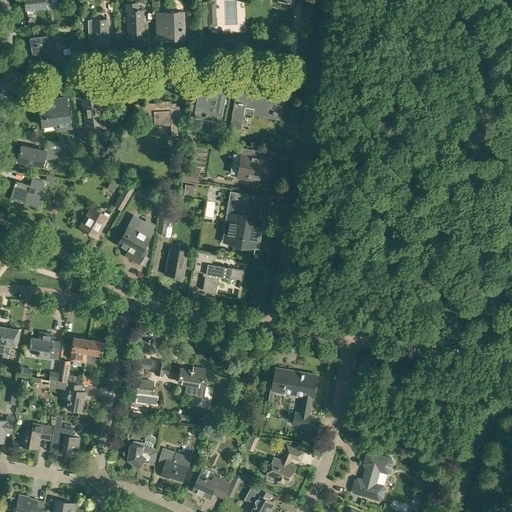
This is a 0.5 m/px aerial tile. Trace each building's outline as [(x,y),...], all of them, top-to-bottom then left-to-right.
[(215,0),(206,1),(208,26),(217,26),(215,0)] [(142,9),(137,10),(137,2),(125,2),(125,11),(127,11),(128,38),(134,38),(134,45),(144,44),(142,9)] [(164,22),(165,39),(182,39),(181,10),(157,11),(157,23),(164,22)] [(91,19),(88,20),(88,38),(92,38),(92,45),(108,45),(107,18),(91,19)] [(55,38),(47,39),(47,35),(30,37),(32,53),(42,51),(44,58),(57,56),(55,38)] [(189,111),(195,112),(194,117),(220,121),(225,90),(218,89),(218,88),(200,85),(196,105),(190,104),(189,111)] [(265,94),(260,93),(236,88),(229,126),(240,128),(244,106),(253,108),(252,114),(256,115),(281,119),(285,95),(266,92),(265,94)] [(101,123),(97,95),(82,97),(86,125),(101,123)] [(57,129),(70,127),(65,97),(54,99),(55,105),(39,107),(42,126),(56,123),(57,129)] [(170,124),(171,134),(167,135),(168,148),(172,147),(171,135),(178,135),(177,117),(180,116),(179,105),(176,105),(176,102),(171,102),(171,100),(161,100),(161,102),(153,102),(153,109),(133,110),(133,111),(147,111),(148,118),(153,118),(154,125),(170,124)] [(203,121),(202,129),(217,131),(217,127),(211,126),(211,122),(203,121)] [(90,143),(88,143),(87,137),(80,138),(82,155),(89,154),(88,148),(90,148),(90,143)] [(46,140),(44,149),(21,145),(18,160),(42,165),(43,158),(77,155),(79,146),(59,143),(46,140)] [(251,153),(251,155),(240,154),(237,177),(266,182),(270,157),(251,153)] [(180,179),(197,182),(199,171),(182,169),(180,179)] [(10,196),(16,197),(24,200),(24,202),(36,206),(44,182),(32,178),(29,186),(15,181),(10,196)] [(127,181),(113,206),(121,210),(136,186),(127,181)] [(117,193),(122,185),(117,182),(112,190),(117,193)] [(195,185),(185,184),(184,194),(194,195),(195,185)] [(146,189),(145,189),(140,186),(136,194),(142,197),(143,195),(146,189)] [(230,191),(227,212),(225,222),(229,222),(228,229),(234,230),(232,243),(251,246),(256,217),(247,216),(250,194),(230,191)] [(103,213),(91,206),(78,228),(95,237),(108,216),(109,214),(104,212),(103,213)] [(156,232),(165,233),(168,214),(160,213),(156,232)] [(146,250),(142,248),(148,236),(128,225),(118,242),(132,251),(129,257),(139,263),(146,250)] [(261,240),(263,229),(255,228),(254,239),(261,240)] [(187,249),(170,246),(165,274),(182,277),(187,249)] [(219,275),(236,278),(240,279),(242,269),(231,267),(225,266),(224,266),(224,265),(212,263),(212,260),(214,260),(215,254),(197,251),(193,271),(205,273),(202,289),(203,290),(204,291),(216,293),(219,275)] [(3,257),(6,269),(18,266),(15,255),(3,257)] [(12,319),(19,316),(14,307),(7,310),(12,319)] [(5,343),(17,346),(20,329),(13,328),(14,326),(8,325),(5,343)] [(58,358),(60,342),(52,341),(52,340),(51,340),(52,333),(39,331),(38,338),(31,337),(29,347),(38,348),(37,356),(44,356),(50,357),(58,358)] [(71,349),(76,350),(75,356),(85,358),(88,339),(73,336),(71,349)] [(88,339),(85,358),(94,359),(95,353),(101,354),(103,341),(88,339)] [(150,359),(138,357),(137,366),(148,368),(150,359)] [(66,381),(69,361),(60,359),(57,379),(66,381)] [(177,381),(192,384),(191,389),(201,391),(201,386),(204,369),(193,367),(192,370),(165,365),(165,362),(157,361),(155,374),(163,375),(163,372),(178,375),(177,381)] [(267,384),(264,399),(272,400),(274,391),(303,396),(300,413),(295,412),(293,424),(308,427),(310,414),(313,397),(317,375),(299,372),(299,374),(276,370),(273,385),(267,384)] [(58,372),(50,371),(49,379),(51,379),(57,380),(58,372)] [(82,382),(96,384),(97,377),(83,375),(82,382)] [(57,380),(51,379),(49,379),(48,386),(56,387),(57,380)] [(140,379),(139,387),(151,389),(152,381),(140,379)] [(84,412),(86,403),(84,403),(86,391),(80,390),(81,385),(67,382),(66,390),(69,390),(69,393),(70,394),(69,400),(67,401),(66,409),(84,412)] [(256,424),(258,413),(251,412),(250,424),(256,424)] [(0,441),(3,442),(4,431),(11,432),(13,418),(6,417),(6,420),(0,419),(0,441)] [(49,439),(52,426),(33,423),(31,430),(26,429),(24,437),(20,436),(19,445),(37,448),(39,437),(49,439)] [(60,427),(55,451),(76,455),(77,451),(78,451),(78,449),(77,448),(79,438),(79,435),(74,433),(73,434),(72,434),(73,429),(60,427)] [(198,427),(192,429),(195,435),(201,432),(198,427)] [(210,427),(207,433),(215,436),(217,430),(210,427)] [(130,443),(128,459),(138,468),(145,459),(146,459),(147,459),(148,459),(149,458),(149,459),(149,464),(155,465),(157,450),(152,446),(155,442),(155,443),(156,438),(155,436),(151,434),(148,434),(145,438),(145,443),(133,441),(133,444),(130,443)] [(252,435),(247,448),(254,451),(259,438),(252,435)] [(289,483),(295,468),(288,465),(294,449),(287,446),(281,462),(274,458),(267,474),(278,479),(277,481),(283,483),(284,481),(289,483)] [(183,481),(188,466),(174,461),(177,452),(163,447),(157,465),(164,467),(161,476),(168,478),(169,476),(183,481)] [(391,471),(393,462),(391,458),(369,452),(366,454),(363,463),(365,467),(362,479),(358,478),(354,480),(351,489),(354,493),(380,500),(383,498),(386,489),(384,485),(377,483),(380,471),(387,473),(391,471)] [(237,472),(231,485),(237,488),(243,475),(237,472)] [(225,496),(230,483),(214,475),(212,480),(199,474),(192,490),(206,496),(207,494),(211,496),(213,491),(225,496)] [(253,500),(254,505),(250,511),(270,511),(275,502),(270,499),(272,494),(260,487),(258,490),(251,486),(244,499),(248,501),(253,500)] [(9,506),(15,507),(14,511),(15,511),(41,511),(42,507),(36,506),(38,499),(27,497),(27,496),(18,494),(17,498),(11,497),(9,506)] [(73,511),(75,503),(57,500),(55,511),(49,510),(48,511),(73,511)]
